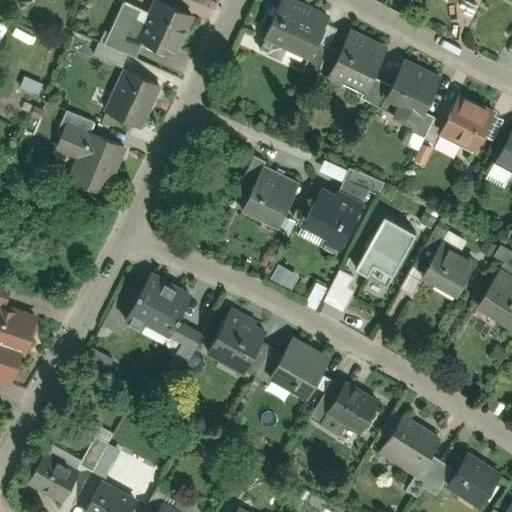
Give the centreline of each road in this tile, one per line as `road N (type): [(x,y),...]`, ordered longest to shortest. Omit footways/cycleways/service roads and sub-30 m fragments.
road 1 (residential): [(131,234),(250,283),(511,438)]
road 2 (residential): [(0,481),(131,234)]
road 3 (residential): [(131,234),(241,0)]
road 4 (residential): [(357,0),(511,80)]
